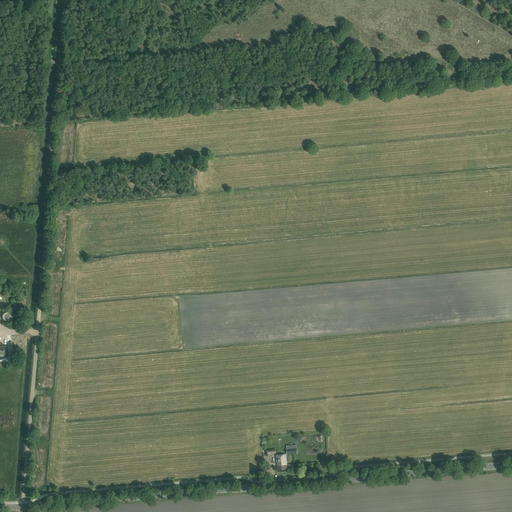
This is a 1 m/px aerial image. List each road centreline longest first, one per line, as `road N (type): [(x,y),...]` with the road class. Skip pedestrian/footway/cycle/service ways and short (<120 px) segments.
road 1 (tertiary): [(22,507),(511,465)]
road 2 (track): [(58,64),(36,332)]
road 3 (unclassified): [(22,507),(36,332)]
